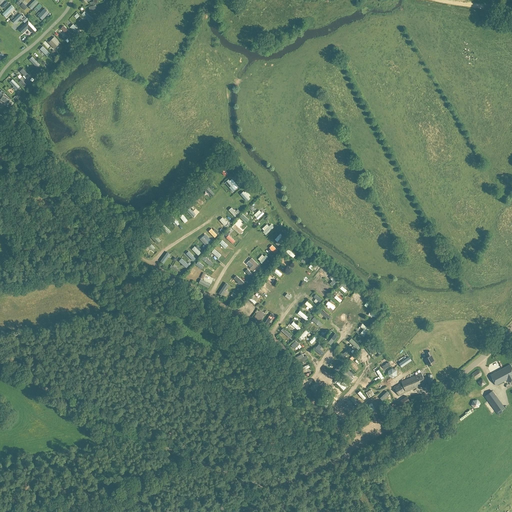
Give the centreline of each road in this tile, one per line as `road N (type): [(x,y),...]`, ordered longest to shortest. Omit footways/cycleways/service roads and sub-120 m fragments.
road 1 (unclassified): [(511,326),(406,414),(278,482),(232,477),(0,363)]
road 2 (track): [(28,164),(138,256),(275,337),(307,393),(359,443)]
road 3 (track): [(123,0),(27,92),(19,128),(0,133)]
